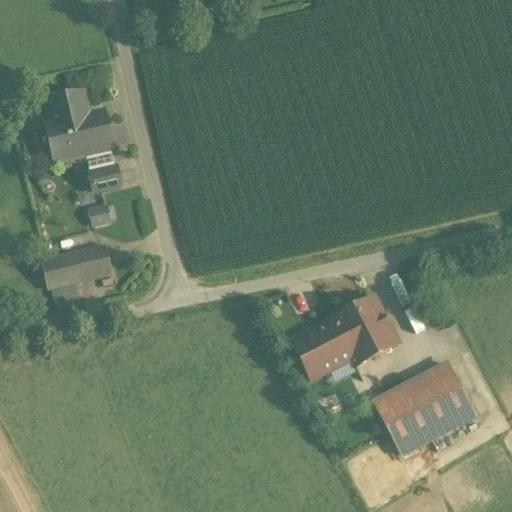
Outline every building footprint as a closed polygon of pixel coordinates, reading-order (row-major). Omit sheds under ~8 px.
[(81,95),(44,104),(49,126),(43,128),(51,164),(83,157),(110,151),(102,114),(86,118),(81,95)] [(110,151),(83,157),(88,178),(80,180),(84,196),(92,194),(92,195),(118,189),(110,151)] [(105,211),(88,215),(91,228),(108,224),(105,211)] [(74,257),(41,265),(47,291),(80,283),(74,257)] [(372,300),(329,323),(349,361),(354,370),(397,347),(372,300)] [(330,325),(290,346),(308,382),(349,361),(330,325)] [(445,368),(373,405),(400,458),(473,420),(445,368)]
